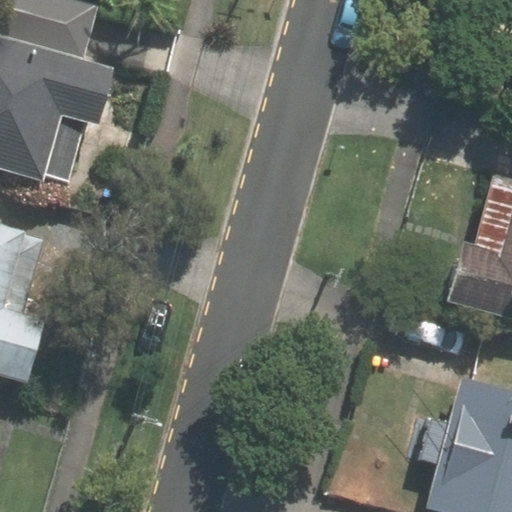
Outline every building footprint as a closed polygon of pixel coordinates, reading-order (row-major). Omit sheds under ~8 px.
[(0,0),(0,28),(34,38),(43,0),(0,0)] [(511,33),(507,32),(489,90),(511,97),(511,33)] [(99,69),(0,40),(0,173),(57,190),(76,122),(83,124),(99,69)] [(511,185),(469,173),(450,245),(439,242),(424,298),(511,322),(511,185)] [(0,378),(6,381),(45,239),(0,226),(0,378)] [(436,511),(511,511),(511,396),(440,377),(429,419),(412,415),(399,459),(416,464),(404,503),(436,511)]
